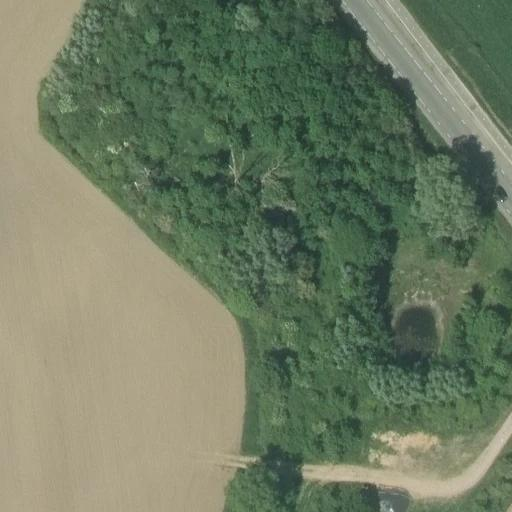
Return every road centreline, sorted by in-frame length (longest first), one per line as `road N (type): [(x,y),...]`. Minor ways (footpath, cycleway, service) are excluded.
road 1 (track): [(511,422),(457,487),(241,463)]
road 2 (tertiary): [(511,202),(352,0)]
